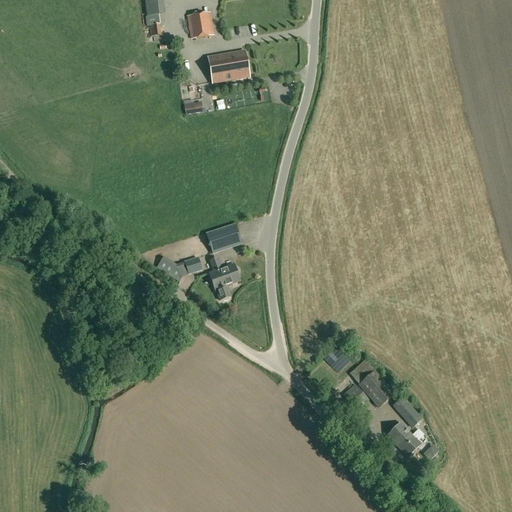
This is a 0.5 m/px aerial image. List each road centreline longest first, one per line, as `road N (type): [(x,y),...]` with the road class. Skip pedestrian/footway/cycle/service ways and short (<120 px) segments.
road 1 (unclassified): [(284,360),(272,305),(272,228),(310,82),(316,0)]
road 2 (unclassified): [(284,360),(248,350),(97,251),(42,210),(0,163)]
road 3 (unclassified): [(417,511),(307,396),(284,360)]
